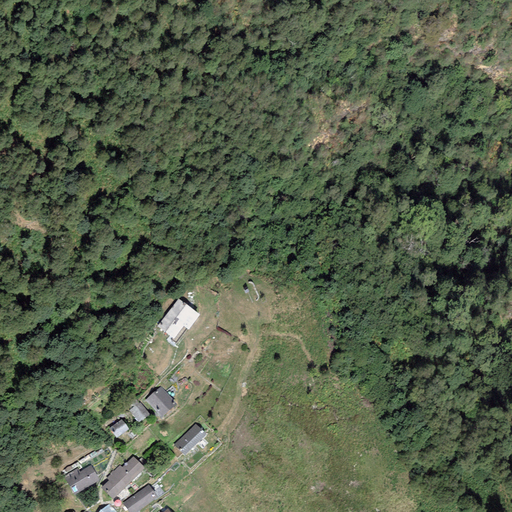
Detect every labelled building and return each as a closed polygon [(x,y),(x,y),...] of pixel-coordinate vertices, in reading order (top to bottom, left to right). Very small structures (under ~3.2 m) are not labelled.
[(215,286),(192,271),(173,300),(190,311),(198,299),(204,303),(215,286)] [(188,379),(171,362),(157,376),(174,393),(188,379)] [(164,388),(148,400),(164,421),(179,410),(164,388)] [(220,410),(210,399),(187,420),(197,432),(220,410)] [(151,413),(138,400),(128,410),(140,423),(151,413)] [(131,432),(122,418),(108,426),(117,440),(131,432)] [(159,448),(146,434),(127,451),(124,448),(117,455),(120,458),(114,463),(127,477),(159,448)] [(171,473),(161,461),(135,482),(145,494),(171,473)] [(99,481),(90,464),(69,476),(78,492),(99,481)] [(192,511),(199,506),(180,486),(155,509),(158,511),(192,511)]
